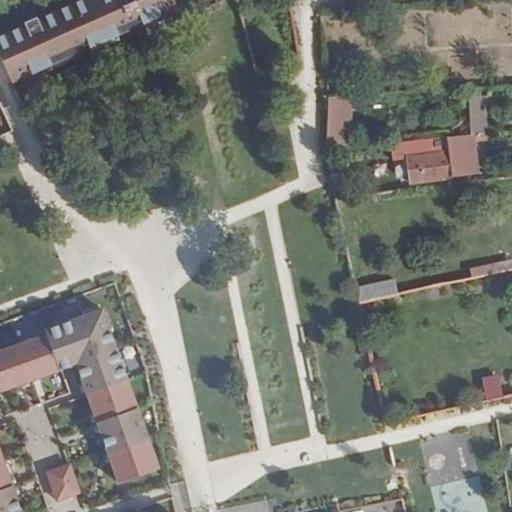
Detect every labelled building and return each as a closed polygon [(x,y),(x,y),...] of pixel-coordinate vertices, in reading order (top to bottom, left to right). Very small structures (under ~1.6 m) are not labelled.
[(173,0),(83,0),(0,37),(0,52),(13,82),(157,18),(177,9),(173,0)] [(327,97),(328,149),(351,149),(351,97),(327,97)] [(464,104),(467,142),(483,141),(479,103),(464,104)] [(427,144),(434,178),(460,175),(453,143),(427,144)] [(434,178),(427,144),(397,148),(399,159),(388,160),(392,185),(434,178)] [(342,175),(333,176),(337,201),(346,199),(342,175)] [(511,259),(453,273),(456,283),(511,271),(511,259)] [(359,287),(362,303),(399,296),(395,279),(359,287)] [(0,389),(77,363),(119,482),(158,469),(101,310),(45,330),(46,334),(0,350),(0,389)] [(499,375),(482,377),(485,400),(502,397),(499,375)] [(0,511),(20,511),(0,455),(0,511)] [(69,464),(47,471),(57,500),(79,493),(69,464)]
